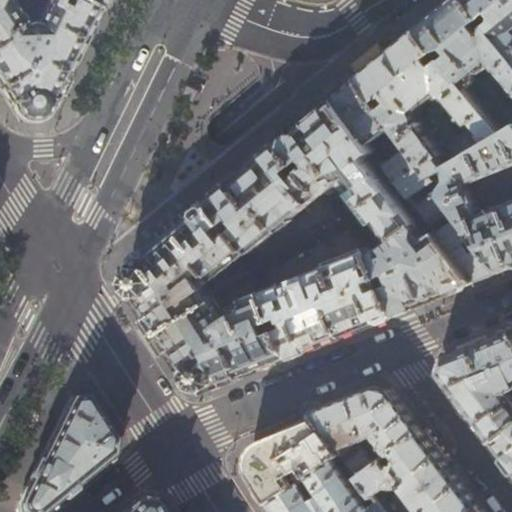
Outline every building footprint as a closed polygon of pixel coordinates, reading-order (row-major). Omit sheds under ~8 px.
[(92,0),(67,0),(66,3),(60,0),(0,0),(0,87),(19,117),(44,116),(72,59),(99,3),(92,0)] [(484,17),(470,0),(452,0),(440,10),(419,28),(436,49),(450,45),(455,51),(444,59),(469,89),(478,82),(480,71),(493,60),(511,84),(511,49),(492,25),(484,31),(477,23),(484,17)] [(511,0),(470,0),(484,17),(492,25),(511,49),(511,0)] [(436,49),(419,28),(401,43),(388,53),(359,77),(376,100),(386,93),(391,101),(382,108),(404,137),(408,142),(433,175),(448,166),(480,148),(468,133),(449,148),(450,149),(447,152),(448,153),(448,154),(448,155),(448,157),(447,158),(447,159),(446,160),(445,160),(417,122),(417,121),(417,118),(417,117),(416,115),(415,113),(438,95),(441,97),(441,98),(443,99),(446,99),(468,126),(470,124),(487,144),(505,133),(480,103),(469,89),(444,59),(443,58),(435,65),(429,57),(437,50),(436,49)] [(349,86),(336,96),(382,158),(395,148),(393,145),(404,137),(382,108),(376,100),(359,77),(349,86)] [(86,80),(83,86),(85,90),(84,91),(87,92),(87,91),(91,89),(93,83),(92,80),(93,78),(90,78),(90,79),(86,80)] [(310,118),(282,140),(301,163),(308,157),(314,165),(307,171),(325,192),(331,194),(335,190),(335,186),(348,195),(371,225),(376,221),(391,240),(415,222),(425,215),(418,206),(412,198),(387,164),(382,158),(336,96),(310,118)] [(511,129),(487,98),(480,103),(505,133),(511,129)] [(451,171),(451,180),(445,192),(477,234),(485,245),(503,270),(511,266),(511,129),(505,133),(487,144),(480,148),(448,166),(451,171)] [(301,163),(282,140),(252,165),(232,182),(231,181),(219,191),(220,192),(210,200),(230,223),(237,217),(243,224),(236,230),(253,250),(255,251),(282,228),(283,228),(295,218),(295,217),(306,208),(309,211),(321,202),(318,198),(325,192),(307,171),(299,178),(293,170),(301,163)] [(405,151),(387,164),(412,198),(424,189),(430,197),(418,206),(425,215),(432,224),(475,282),(491,275),(503,270),(485,245),(474,253),(466,243),(477,234),(445,192),(433,175),(408,142),(402,147),(405,151)] [(230,223),(210,200),(187,219),(148,251),(138,268),(128,284),(145,309),(161,335),(218,298),(210,285),(253,250),(236,230),(227,237),(221,230),(230,223)] [(420,227),(415,222),(391,240),(386,244),(373,249),(383,274),(392,271),(395,280),(386,284),(397,313),(435,298),(475,282),(432,224),(422,232),(418,228),(420,227)] [(374,278),(383,274),(373,249),(371,247),(267,288),(266,288),(277,318),(287,314),(290,323),(281,327),(291,356),(350,332),(397,313),(386,284),(377,287),(374,278)] [(268,321),(277,318),(266,288),(247,296),(248,299),(236,304),(239,315),(229,319),(225,313),(227,312),(218,298),(161,335),(183,369),(194,385),(208,389),(252,372),(291,356),(281,327),(272,331),(268,321)] [(511,331),(481,343),(446,358),(441,373),(471,412),(493,442),(511,427),(511,331)] [(312,412),(316,418),(344,455),(353,467),(360,476),(375,465),(357,442),(373,436),(389,455),(392,452),(422,430),(406,409),(392,389),(377,385),(356,394),(312,412)] [(46,451),(20,505),(19,508),(19,511),(48,511),(86,480),(111,460),(114,445),(100,424),(85,402),(70,403),(46,451)] [(37,415),(31,409),(30,410),(30,411),(28,415),(25,421),(22,427),(22,429),(23,431),(28,436),(29,436),(30,435),(30,433),(32,430),(34,426),(37,422),(38,420),(39,418),(38,416),(37,415)] [(310,477),(344,455),(316,418),(315,418),(280,433),(265,439),(254,477),(263,492),(271,504),(301,483),(310,477)] [(444,448),(453,442),(439,422),(430,428),(444,448)] [(511,427),(493,442),(511,466),(511,427)] [(452,470),(422,430),(392,452),(399,461),(390,468),(383,459),(375,465),(360,476),(374,495),(374,496),(396,479),(420,511),(477,511),(481,509),(452,470)] [(343,473),(353,467),(344,455),(310,477),(321,494),(312,500),(301,483),(271,504),(276,511),(332,511),(362,511),(378,501),(374,496),(374,495),(364,502),(343,473)] [(383,498),(378,501),(385,511),(393,511),(394,511),(383,498)] [(385,511),(378,501),(362,511),(385,511)] [(157,511),(152,505),(138,503),(126,511),(157,511)]
